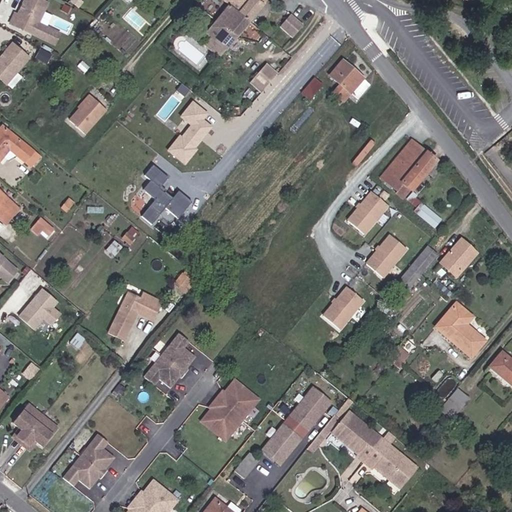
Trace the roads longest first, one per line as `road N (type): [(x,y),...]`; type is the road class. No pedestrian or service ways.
road 1 (unclassified): [(337,0),(511,223)]
road 2 (residential): [(217,371),(108,511)]
